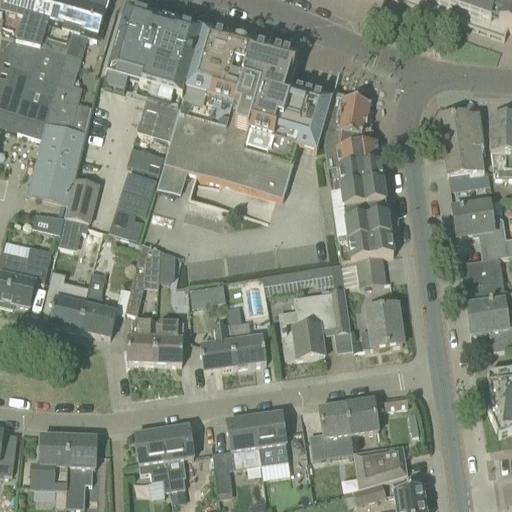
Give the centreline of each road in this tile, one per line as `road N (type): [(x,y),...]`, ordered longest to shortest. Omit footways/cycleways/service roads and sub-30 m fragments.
road 1 (unclassified): [(0,419),(112,424),(440,376)]
road 2 (unclassified): [(440,376),(406,138),(416,72)]
road 3 (unknown): [(196,191),(265,213),(297,204),(350,44)]
road 4 (unknown): [(143,0),(123,62),(99,228)]
road 5 (unclassified): [(416,72),(239,0)]
road 6 (unclassified): [(458,501),(440,376)]
